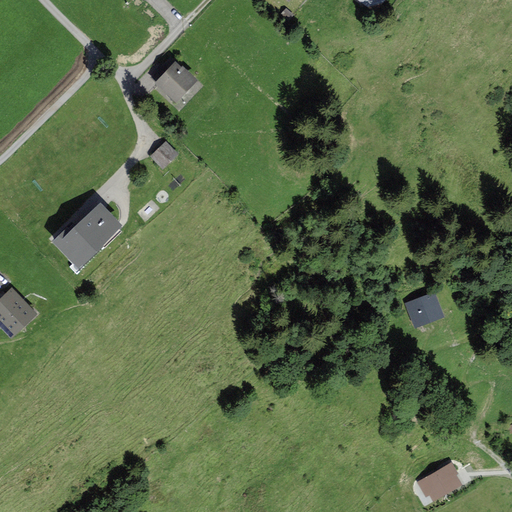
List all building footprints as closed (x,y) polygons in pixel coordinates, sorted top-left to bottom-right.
[(362,0),(373,9),(380,0),(362,0)] [(171,57),(162,67),(168,73),(160,82),(167,89),(167,92),(169,93),(167,95),(172,100),(190,82),(175,67),(178,64),(171,57)] [(166,143),(152,156),(163,167),(176,154),(166,143)] [(66,231),(56,241),(77,263),(115,226),(99,209),(72,236),(66,231)] [(0,321),(4,326),(11,333),(32,314),(23,305),(25,303),(14,291),(0,304),(0,321)] [(431,319),(440,315),(432,296),(409,305),(416,323),(430,317),(431,319)] [(456,472),(451,464),(441,470),(441,471),(420,484),(426,494),(432,490),(435,494),(457,482),(453,474),(456,472)]
